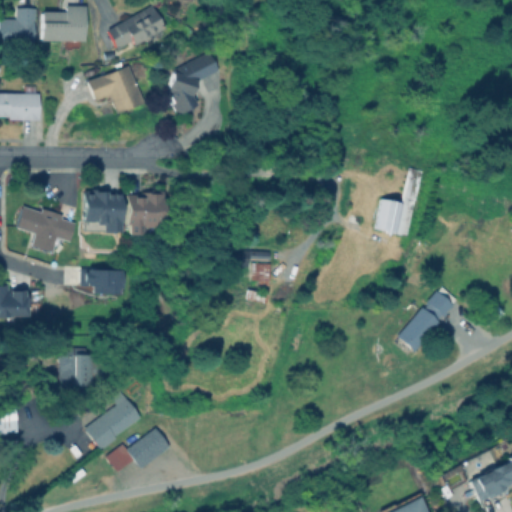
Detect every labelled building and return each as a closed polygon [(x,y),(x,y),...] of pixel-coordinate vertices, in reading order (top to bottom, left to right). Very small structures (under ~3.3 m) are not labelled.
[(159,28),(162,35),(155,38),(152,32),(148,34),(148,37),(144,40),(140,38),(131,43),(128,38),(113,47),(103,28),(149,3),(162,27),(159,28)] [(82,4),(82,39),(39,39),(39,10),(61,10),(61,4),(82,4)] [(33,7),(31,44),(0,42),(0,17),(13,17),(13,6),(33,7)] [(195,86),(192,94),(188,93),(193,103),(172,113),(167,102),(159,106),(153,94),(163,89),(171,67),(205,50),(214,68),(193,78),(191,84),(195,86)] [(125,63),(140,101),(112,112),(105,93),(91,99),(83,79),(99,73),(99,74),(125,63)] [(32,84),(32,91),(36,91),(36,118),(5,118),(5,115),(0,114),(0,91),(21,91),(21,84),(32,84)] [(98,188),(98,190),(118,190),(118,231),(101,231),(101,229),(80,229),(80,190),(88,190),(88,188),(98,188)] [(162,189),(162,225),(154,226),(154,232),(141,232),(141,234),(127,234),(127,223),(124,223),(124,193),(137,193),(137,191),(145,191),(145,189),(162,189)] [(402,201),(395,230),(388,229),(385,231),(382,227),(373,225),(379,196),(402,201)] [(19,205),(36,210),(37,207),(58,214),(57,217),(71,222),(65,240),(52,236),(47,252),(26,245),(31,232),(12,226),(19,205)] [(268,246),(267,258),(246,257),(246,263),(217,262),(218,246),(236,247),(236,246),(241,246),(241,247),(246,247),(246,245),(268,246)] [(268,261),(266,284),(256,283),(256,278),(249,277),(250,260),(268,261)] [(119,269),(119,274),(120,274),(120,284),(115,284),(115,289),(94,289),(94,281),(77,281),(77,267),(115,267),(115,269),(119,269)] [(0,281),(3,281),(3,285),(23,285),(23,313),(21,313),(21,316),(14,316),(14,320),(2,320),(2,314),(0,314),(0,281)] [(439,284),(454,296),(449,302),(450,303),(442,313),(439,311),(434,317),(437,319),(411,349),(394,334),(419,304),(422,306),(426,301),(424,299),(434,288),(435,289),(439,284)] [(265,290),(263,301),(242,296),(244,286),(265,290)] [(96,352),(94,387),(57,385),(59,344),(86,346),(86,352),(96,352)] [(113,436),(96,447),(96,446),(81,426),(114,402),(110,396),(109,395),(118,389),(137,415),(111,434),(112,435),(113,436)] [(15,429),(0,430),(0,406),(13,405),(15,429)] [(166,443),(137,465),(130,456),(128,458),(132,462),(127,466),(123,461),(113,469),(102,454),(118,441),(123,447),(152,425),(166,443)] [(511,439),(511,479),(509,481),(502,484),(504,488),(487,496),(486,494),(477,498),(468,479),(483,472),(482,470),(488,466),(489,468),(490,467),(500,462),(501,462),(508,458),(500,441),(505,439),(506,442),(511,439)] [(416,495),(421,505),(423,504),(427,511),(377,511),(376,509),(391,502),(393,506),(416,495)]
